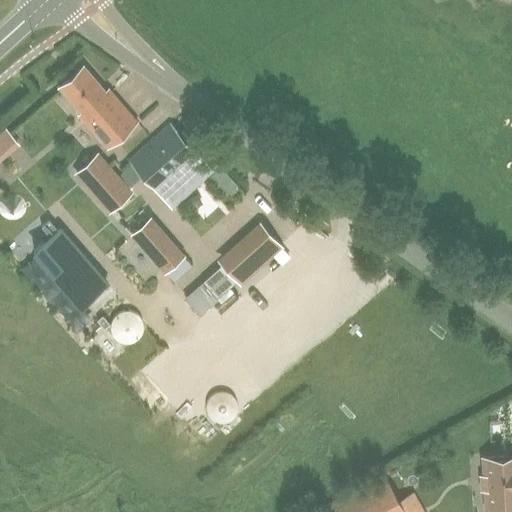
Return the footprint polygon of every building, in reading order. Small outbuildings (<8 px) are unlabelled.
[(105,91),(83,65),(58,86),(81,112),(78,115),(106,147),(136,121),(108,88),(105,91)] [(132,158),(158,187),(193,155),(167,126),(132,158)] [(97,154),(86,163),(97,175),(87,183),(110,209),(130,192),(97,154)] [(183,254),(151,218),(132,234),(164,270),(183,254)] [(262,227),(223,262),(238,278),(241,282),(280,247),(262,227)] [(60,228),(36,249),(83,304),(107,283),(60,228)] [(219,296),(236,287),(226,267),(208,275),(219,296)] [(110,324),(102,315),(96,320),(104,329),(110,324)] [(511,455),(484,458),(487,508),(511,506),(511,455)] [(404,511),(382,473),(319,509),(320,511),(404,511)]
